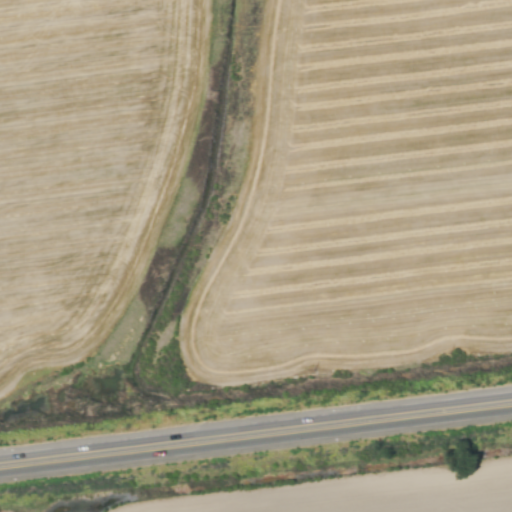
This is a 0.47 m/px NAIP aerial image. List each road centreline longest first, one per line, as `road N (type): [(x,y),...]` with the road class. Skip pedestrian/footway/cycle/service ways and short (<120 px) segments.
road 1 (trunk): [(0,478),(511,414)]
road 2 (trunk): [(511,400),(0,464)]
